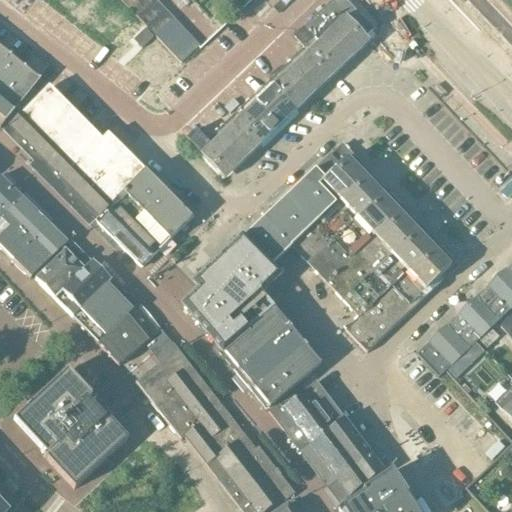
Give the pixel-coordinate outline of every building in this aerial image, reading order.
[(118,0),(127,9),(136,0),(118,0)] [(137,19),(155,1),(154,0),(136,0),(127,9),(137,19)] [(303,50),(331,79),(368,43),(363,38),(372,30),(343,0),(331,0),(292,38),(303,49),(302,50),(303,51),(303,50)] [(155,1),(137,19),(146,28),(165,11),(155,1)] [(174,20),(165,11),(146,28),(155,38),(174,20)] [(180,64),(198,47),(174,20),(155,38),(180,64)] [(140,50),(153,39),(144,30),(132,41),(140,50)] [(0,67),(4,64),(10,56),(0,48),(0,67)] [(294,113),(331,79),(303,50),(303,51),(302,50),(267,84),(294,113)] [(0,67),(0,127),(39,81),(10,56),(4,64),(0,67)] [(259,147),(294,113),(267,84),(231,118),(259,147)] [(47,88),(42,93),(7,127),(43,163),(39,167),(93,222),(144,173),(106,135),(100,141),(47,88)] [(223,181),(259,147),(231,118),(205,143),(194,131),(184,141),(223,181)] [(289,248),(363,178),(346,159),(339,165),(335,162),(319,177),(313,171),(239,241),(253,255),(268,269),(269,268),(290,248),(289,248)] [(190,220),(164,193),(144,173),(93,222),(107,236),(109,234),(117,243),(116,244),(140,269),(190,220)] [(0,218),(20,198),(0,177),(0,218)] [(307,266),(380,196),(363,178),(289,248),(290,248),(307,266)] [(323,283),(397,214),(380,196),(307,266),(323,283)] [(0,253),(11,264),(49,226),(20,198),(0,218),(0,253)] [(341,301),(414,232),(397,214),(323,283),(341,301)] [(29,280),(67,244),(49,226),(11,264),(29,280)] [(358,319),(431,250),(414,232),(341,301),(358,319)] [(197,290),(180,306),(220,354),(221,353),(263,318),(272,310),(260,296),(278,278),(269,268),(268,269),(253,255),(245,247),(239,241),(238,239),(192,283),(191,284),(197,290)] [(53,301),(91,264),(88,261),(86,264),(81,258),(82,257),(71,246),(69,247),(34,281),(53,301)] [(442,275),(449,268),(431,250),(358,319),(344,332),(366,355),(446,279),(442,275)] [(71,319),(109,282),(91,264),(53,301),(71,319)] [(496,322),(511,306),(511,278),(505,271),(495,278),(487,288),(487,287),(486,288),(487,288),(476,299),(475,298),(475,299),(496,322)] [(96,346),(131,311),(106,285),(109,283),(109,282),(71,319),(96,346)] [(467,350),(496,322),(475,299),(465,306),(458,316),(457,315),(456,316),(457,317),(446,327),(446,326),(445,327),(445,328),(467,350)] [(118,368),(157,335),(135,308),(131,311),(96,346),(118,368)] [(263,318),(221,353),(268,409),(310,374),(319,367),(272,310),(263,318)] [(450,366),(467,350),(445,328),(435,334),(428,344),(427,343),(427,344),(427,345),(417,355),(416,354),(415,355),(416,356),(437,378),(449,367),(450,368),(451,367),(450,366)] [(490,331),(479,342),(486,349),(497,338),(490,331)] [(168,427),(204,398),(171,356),(134,384),(168,427)] [(126,441),(96,408),(95,407),(91,412),(87,408),(94,402),(66,371),(12,422),(44,456),(43,456),(42,457),(73,491),(88,476),(126,441)] [(304,449),(342,420),(314,384),(276,412),(304,449)] [(511,386),(493,404),(502,413),(511,423),(511,386)] [(204,467),(238,442),(204,398),(168,427),(179,442),(183,440),(204,467)] [(369,456),(345,423),(342,420),(304,449),(331,485),(369,456)] [(267,463),(257,467),(238,442),(204,467),(226,495),(260,471),(259,470),(267,463)] [(369,456),(331,485),(344,501),(382,472),(369,456)] [(238,511),(265,511),(286,496),(290,493),(267,463),(259,470),(260,471),(226,495),(238,511)] [(361,494),(337,510),(338,511),(412,511),(404,499),(404,498),(405,497),(389,474),(360,493),(361,494)]
